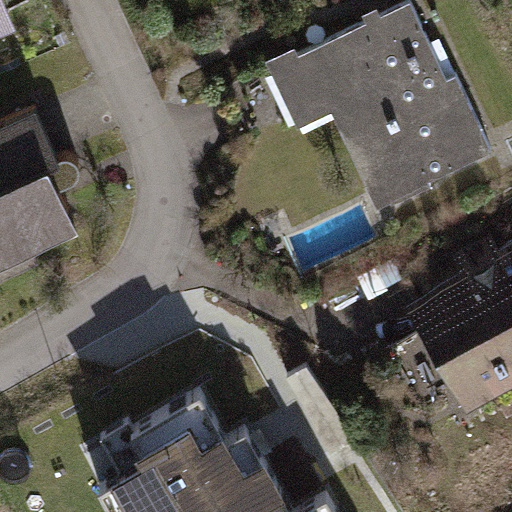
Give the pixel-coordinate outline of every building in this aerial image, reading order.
[(0,0),(0,18),(14,13),(9,0),(0,0)] [(430,49),(410,9),(385,22),(380,13),(363,21),(368,30),(301,62),(296,52),(267,66),(303,140),(336,125),(382,219),(499,162),(441,43),(430,49)] [(0,278),(7,272),(36,260),(28,244),(79,222),(60,180),(70,176),(76,174),(80,169),(81,163),(79,157),(74,152),(67,152),(60,154),(36,105),(0,121),(0,278)] [(466,279),(407,311),(421,336),(456,399),(467,420),(511,395),(511,253),(506,257),(494,235),(454,257),(466,279)] [(420,419),(456,399),(421,336),(385,356),(420,419)] [(336,511),(327,495),(297,511),(291,511),(244,426),(227,435),(200,385),(125,426),(138,449),(99,470),(122,511),(336,511)]
